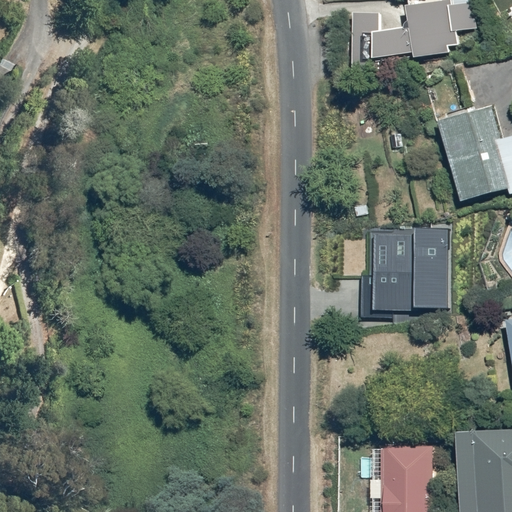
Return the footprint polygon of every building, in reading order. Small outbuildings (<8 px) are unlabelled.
[(408,0),(411,8),(405,9),(409,32),(381,32),(381,15),(355,15),(354,72),(382,73),(382,61),(415,56),(416,62),(449,57),(447,47),(459,47),(455,35),(480,31),(475,2),(466,4),(465,0),(408,0)] [(511,53),(458,70),(469,108),(464,109),(434,118),(459,203),(507,189),(509,196),(511,195),(511,53)] [(417,236),(377,236),(377,277),(363,277),(363,318),(450,318),(450,229),(417,229),(417,236)] [(511,511),(511,429),(457,432),(460,511),(511,511)] [(435,511),(437,445),(375,445),(374,511),(435,511)]
